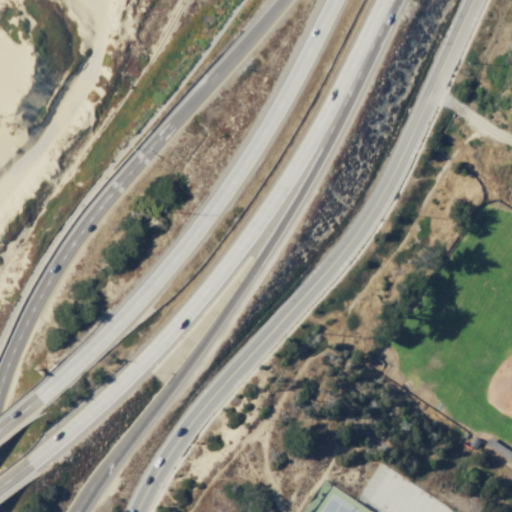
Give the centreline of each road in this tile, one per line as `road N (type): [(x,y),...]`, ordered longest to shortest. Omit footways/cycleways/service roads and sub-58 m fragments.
road 1 (secondary): [(469,0),(363,220),(193,415),(132,511)]
road 2 (motorway): [(334,0),(214,205),(117,322),(23,410)]
road 3 (motorway): [(15,474),(147,359),(212,288),(343,86)]
road 4 (motorway): [(75,511),(283,226),(321,159),(343,86)]
road 5 (motorway): [(283,0),(86,224),(44,289),(0,384)]
